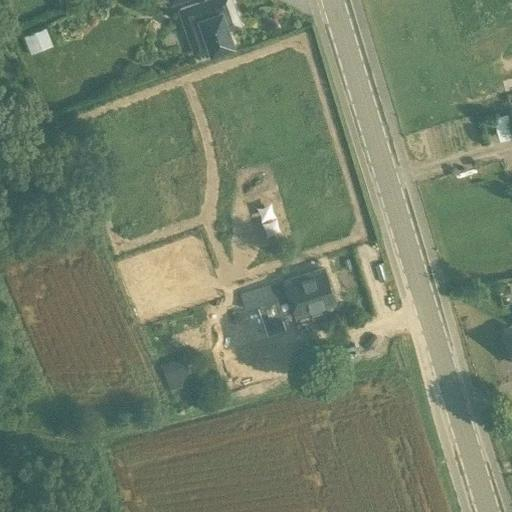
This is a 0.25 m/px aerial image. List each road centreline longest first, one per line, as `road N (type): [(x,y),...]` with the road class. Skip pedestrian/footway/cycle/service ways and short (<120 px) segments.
road 1 (secondary): [(485,511),(329,0)]
road 2 (track): [(46,438),(116,434),(435,346)]
